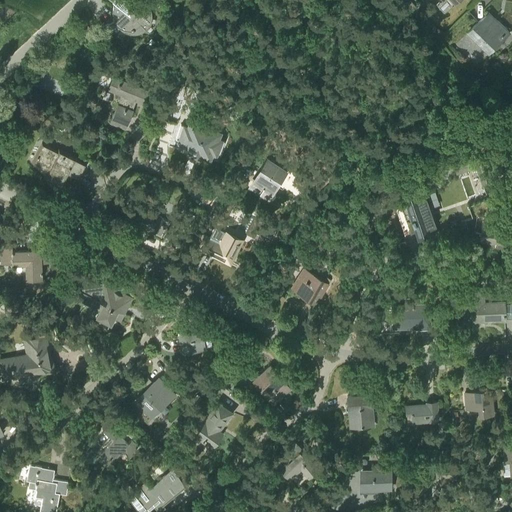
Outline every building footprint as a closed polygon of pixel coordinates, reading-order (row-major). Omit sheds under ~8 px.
[(126,0),(125,1),(124,0),(117,0),(115,2),(115,3),(114,5),(113,7),(113,8),(113,10),(112,12),(112,13),(113,16),(113,17),(114,19),(115,21),(106,25),(115,35),(123,28),(123,29),(125,29),(127,30),(129,30),(131,30),(135,29),(134,30),(141,24),(146,29),(147,28),(149,27),(150,25),(151,22),(152,19),(152,17),(152,15),(152,13),(151,11),(151,9),(150,7),(149,6),(148,4),(147,3),(145,2),(144,1),(142,0),(126,0)] [(412,10),(416,6),(410,0),(406,4),(412,10)] [(487,54),(509,33),(488,11),(466,33),(487,54)] [(39,87),(45,73),(39,70),(33,85),(39,87)] [(181,74),(177,81),(185,86),(189,79),(181,74)] [(143,104),(149,90),(113,76),(107,90),(121,95),(118,103),(110,122),(125,128),(133,109),(132,109),(135,101),(143,104)] [(165,118),(177,122),(187,96),(176,91),(165,118)] [(168,145),(189,153),(189,154),(190,155),(191,156),(192,156),(193,157),(194,157),(195,157),(196,157),(197,157),(198,157),(207,160),(211,151),(219,154),(224,141),(217,138),(219,132),(191,121),(189,127),(177,122),(168,145)] [(57,153),(44,146),(36,161),(37,161),(38,159),(52,167),(46,181),(60,188),(67,176),(75,180),(83,164),(73,160),(75,157),(59,150),(57,153)] [(466,158),(453,162),(455,169),(467,165),(468,168),(476,165),(482,182),(482,184),(492,180),(484,157),(474,160),(468,162),(466,158)] [(270,197),(286,172),(267,158),(260,168),(262,169),(251,185),(270,197)] [(424,196),(423,192),(394,202),(404,232),(416,228),(418,233),(435,228),(424,196)] [(433,208),(441,206),(437,193),(429,195),(433,208)] [(162,237),(170,222),(136,204),(130,215),(140,220),(138,225),(162,237)] [(506,249),(510,226),(482,222),(480,239),(489,240),(488,246),(506,249)] [(210,238),(209,240),(203,237),(198,246),(204,249),(203,251),(227,263),(238,242),(225,235),(220,244),(210,238)] [(12,251),(12,242),(1,243),(2,264),(25,264),(26,279),(42,278),(42,263),(49,263),(49,255),(40,255),(40,250),(12,251)] [(258,264),(262,259),(259,255),(254,261),(258,264)] [(316,302),(329,283),(304,267),(293,284),(309,294),(307,296),(316,302)] [(118,320),(128,299),(120,294),(127,281),(72,287),(73,290),(70,297),(98,312),(96,317),(111,325),(114,318),(118,320)] [(511,300),(476,302),(476,287),(462,288),(462,304),(455,304),(456,321),(511,318),(511,300)] [(14,317),(21,308),(12,302),(6,311),(14,317)] [(392,327),(430,326),(429,304),(392,305),(392,327)] [(183,352),(205,348),(204,339),(210,338),(207,320),(194,322),(196,329),(179,332),(183,352)] [(48,354),(44,332),(22,337),(26,352),(0,357),(0,367),(2,378),(32,372),(32,374),(53,370),(50,354),(48,354)] [(273,403),(287,389),(278,379),(280,377),(270,366),(253,381),(273,403)] [(163,390),(148,373),(130,390),(151,414),(174,392),(166,383),(168,385),(163,390)] [(493,414),(491,390),(465,393),(466,409),(478,408),(478,416),(493,414)] [(348,428),(373,426),(371,394),(347,396),(348,410),(347,410),(348,428)] [(438,421),(436,401),(427,402),(427,404),(406,406),(407,416),(411,415),(412,423),(438,421)] [(218,430),(231,412),(217,402),(205,418),(203,417),(192,433),(212,448),(222,433),(218,430)] [(128,444),(120,437),(125,432),(114,419),(103,429),(111,437),(106,442),(108,445),(96,457),(106,467),(112,461),(113,462),(125,451),(131,456),(135,452),(134,450),(138,446),(133,440),(128,444)] [(504,475),(511,475),(511,474),(511,446),(503,447),(504,459),(502,460),(504,475)] [(308,477),(318,468),(300,447),(279,466),(290,479),(301,469),(308,477)] [(358,467),(358,455),(349,455),(349,467),(358,467)] [(457,476),(457,462),(428,464),(428,472),(431,472),(431,480),(427,480),(428,494),(447,493),(446,477),(457,476)] [(42,466),(35,464),(35,465),(29,464),(27,479),(30,479),(28,486),(36,488),(34,500),(41,502),(40,509),(56,511),(59,492),(66,493),(68,481),(53,478),(53,476),(54,476),(54,474),(53,474),(54,469),(42,467),(42,466)] [(391,489),(392,468),(360,467),(359,489),(391,489)] [(174,492),(162,477),(151,486),(145,480),(134,489),(146,504),(142,509),(138,511),(153,511),(158,508),(165,505),(162,502),(174,492)]
